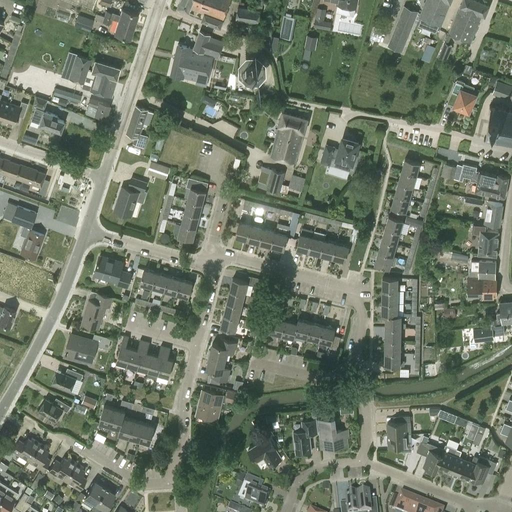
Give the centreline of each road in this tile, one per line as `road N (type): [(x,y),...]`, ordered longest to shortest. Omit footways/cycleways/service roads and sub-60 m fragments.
road 1 (residential): [(53,429),(139,484),(165,484),(182,447),(195,345)]
road 2 (residential): [(355,357),(361,305),(344,287),(228,256),(214,261)]
road 3 (residential): [(0,412),(49,324),(84,233)]
road 4 (residential): [(103,177),(158,8)]
road 5 (residential): [(214,261),(84,233)]
road 6 (residential): [(274,60),(256,44),(158,8)]
